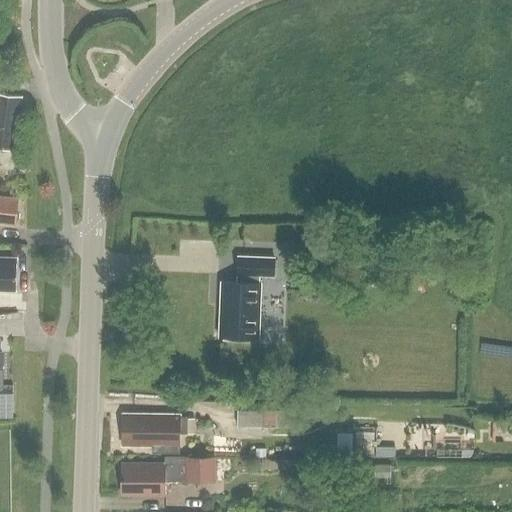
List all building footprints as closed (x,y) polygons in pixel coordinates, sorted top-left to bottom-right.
[(0,148),(16,151),(24,96),(1,92),(0,102),(0,148)] [(0,222),(17,224),(20,200),(0,198),(0,222)] [(0,288),(16,289),(17,256),(0,255),(0,288)] [(222,283),(220,338),(259,339),(261,284),(260,284),(260,276),(274,277),(275,259),(239,257),(238,275),(238,283),(222,283)] [(263,428),(264,412),(239,412),(238,428),(263,428)] [(277,413),(277,429),(301,429),(301,413),(277,413)] [(182,415),(122,414),(121,446),(152,446),(152,452),(179,452),(179,427),(189,427),(189,418),(182,418),(182,415)] [(255,449),(255,458),(262,458),(266,458),(266,449),(255,449)] [(165,464),(122,464),(122,496),(166,496),(166,482),(215,482),(215,457),(165,457),(165,464)] [(297,460),(278,460),(278,462),(278,470),(279,478),(298,477),(297,460)]
